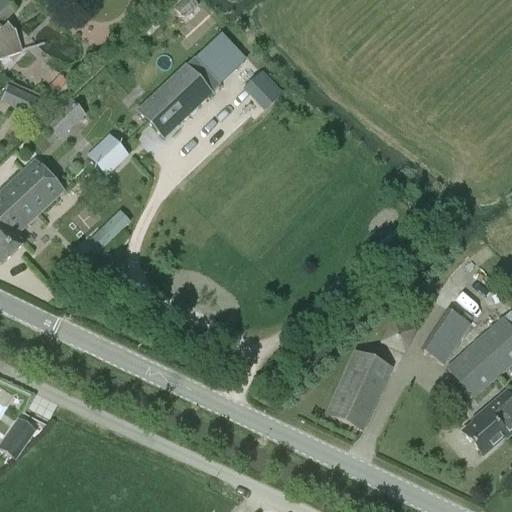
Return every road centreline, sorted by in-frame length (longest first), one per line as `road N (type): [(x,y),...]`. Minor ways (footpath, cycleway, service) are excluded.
road 1 (tertiary): [(442,511),(0,302)]
road 2 (unclassified): [(302,511),(0,367)]
